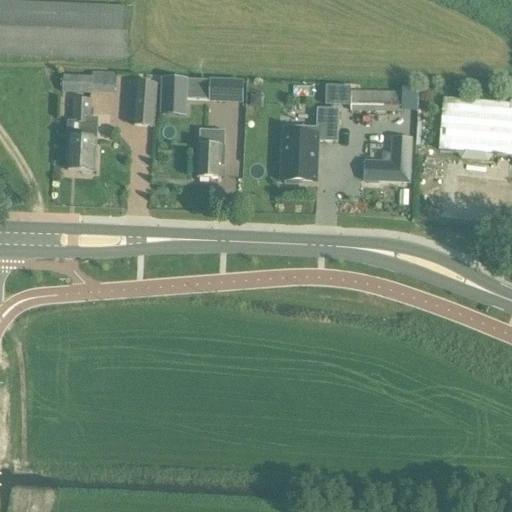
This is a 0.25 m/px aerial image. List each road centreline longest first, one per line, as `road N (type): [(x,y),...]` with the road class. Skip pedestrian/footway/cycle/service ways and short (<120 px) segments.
road 1 (tertiary): [(0,252),(108,255),(202,240)]
road 2 (tertiary): [(202,240),(0,227)]
road 3 (tertiary): [(511,299),(411,250),(338,247)]
road 4 (tertiary): [(338,247),(511,302)]
road 5 (unknown): [(338,247),(331,175),(355,143),(384,127)]
road 6 (unknown): [(103,99),(129,141),(131,233)]
road 7 (tertiary): [(338,247),(202,240)]
